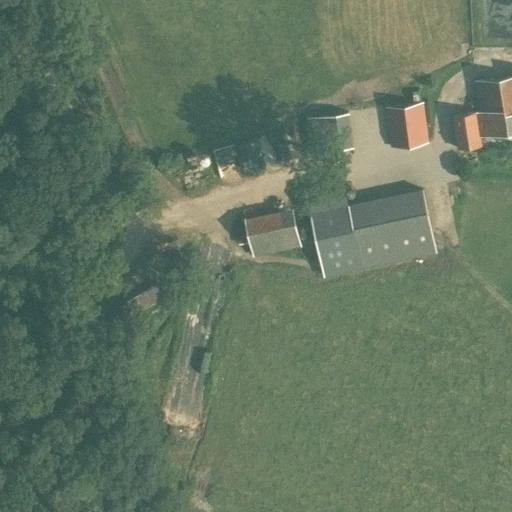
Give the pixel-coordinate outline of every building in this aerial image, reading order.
[(511,75),(476,80),(480,110),(453,114),(458,147),(481,143),(480,134),(511,129),(511,75)] [(385,105),(391,147),(428,141),(423,100),(385,105)] [(352,113),(309,118),(313,151),(352,146),(349,124),(354,124),(352,113)] [(233,142),(213,148),(221,172),(241,166),(233,142)] [(348,202),(343,177),(305,185),(321,262),(359,254),(362,267),(437,251),(423,186),(348,202)] [(239,244),(250,241),(253,256),(301,245),(293,206),(245,216),(247,226),(235,229),(239,244)] [(156,281),(127,300),(135,314),(166,296),(156,281)] [(208,359),(213,330),(184,325),(179,354),(208,359)]
